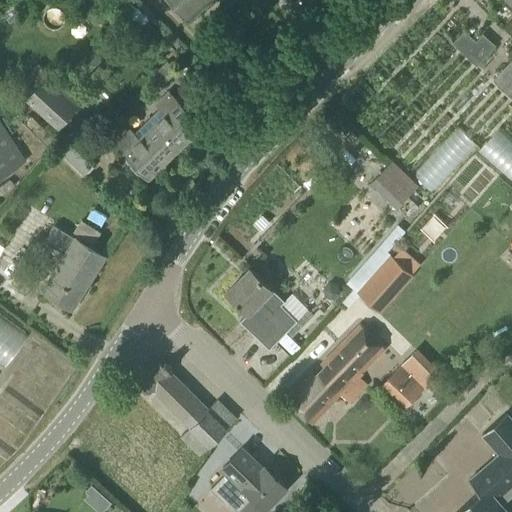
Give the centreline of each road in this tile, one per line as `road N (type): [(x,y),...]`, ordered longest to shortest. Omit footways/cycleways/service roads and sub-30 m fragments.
road 1 (unclassified): [(147,307),(232,176),(405,0)]
road 2 (unclassified): [(367,510),(147,307)]
road 3 (unclassified): [(0,492),(69,418),(147,307)]
road 4 (unclassified): [(367,510),(428,434),(511,351)]
